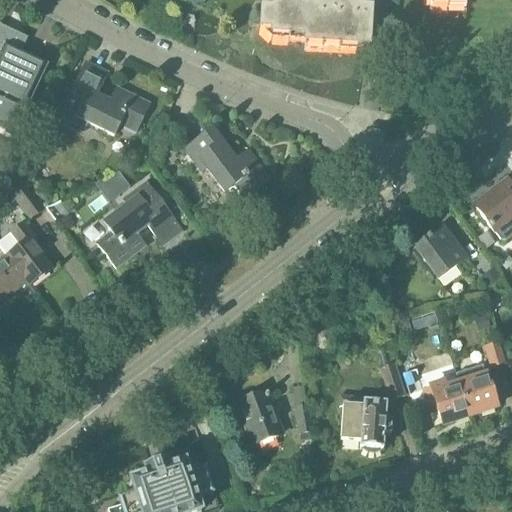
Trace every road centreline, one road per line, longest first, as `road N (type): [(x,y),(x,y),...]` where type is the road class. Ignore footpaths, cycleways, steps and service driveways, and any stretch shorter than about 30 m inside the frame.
road 1 (residential): [(378,188),(326,126),(227,90),(47,0)]
road 2 (secondary): [(112,396),(378,188)]
road 3 (residential): [(301,511),(511,444)]
road 4 (secondary): [(0,505),(112,396)]
road 5 (secondary): [(378,188),(451,138),(511,115)]
road 6 (secondary): [(112,396),(0,467)]
